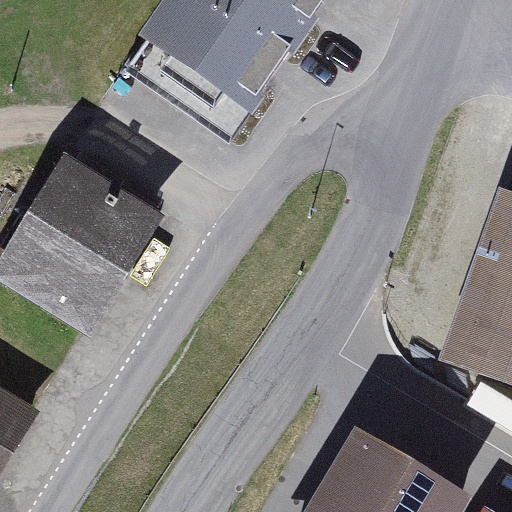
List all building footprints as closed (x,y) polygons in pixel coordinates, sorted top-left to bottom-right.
[(233,140),(324,0),(167,0),(123,68),(233,140)] [(161,237),(73,182),(5,290),(93,346),(161,237)] [(511,193),(500,189),(440,360),(511,385),(511,193)] [(0,496),(39,431),(0,407),(0,496)] [(454,511),(469,488),(354,420),(299,511),(454,511)]
